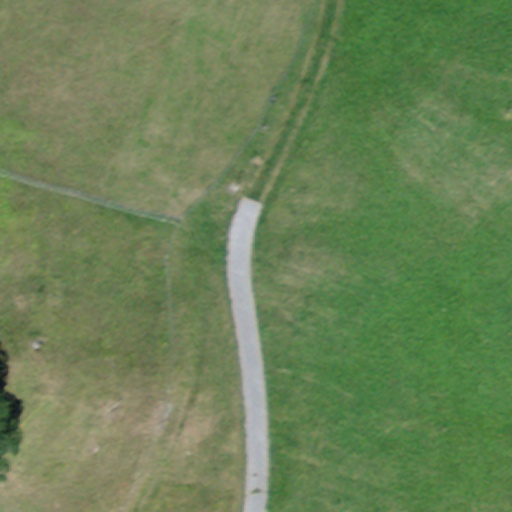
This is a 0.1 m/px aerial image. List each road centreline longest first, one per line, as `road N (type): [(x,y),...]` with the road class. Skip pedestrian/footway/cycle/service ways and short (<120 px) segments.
road 1 (residential): [(270,511),(275,480),(253,229)]
road 2 (track): [(253,229),(348,21),(349,0)]
